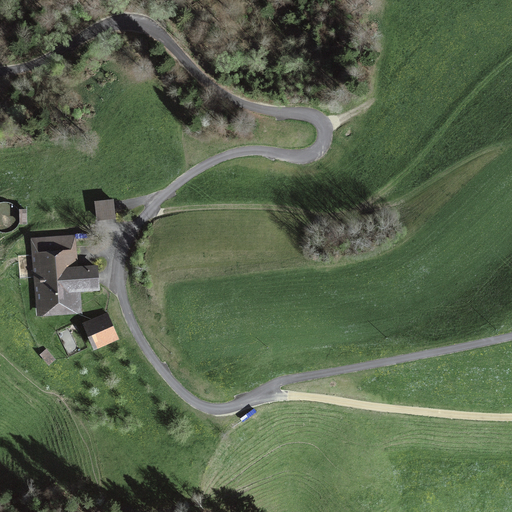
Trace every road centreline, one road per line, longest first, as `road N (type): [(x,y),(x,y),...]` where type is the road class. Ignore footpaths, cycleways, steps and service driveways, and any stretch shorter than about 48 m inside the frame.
road 1 (unclassified): [(256,396),(214,409),(184,394),(139,337),(120,260),(134,227),(188,174),(244,150),(307,155),(321,145),(323,126),(308,115),(232,98),(135,21),(109,24),(39,62),(0,70)]
road 2 (track): [(147,213),(275,207),(329,215),(362,205),(395,182),(511,60)]
road 3 (unclassified): [(511,335),(284,379),(256,396)]
road 4 (unclassified): [(256,396),(511,416)]
